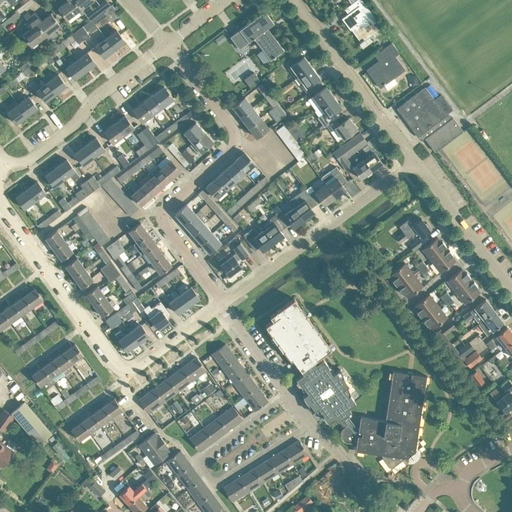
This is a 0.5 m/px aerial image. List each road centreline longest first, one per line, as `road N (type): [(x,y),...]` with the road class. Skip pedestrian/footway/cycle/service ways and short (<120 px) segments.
road 1 (residential): [(221,304),(163,214),(234,136),(166,46)]
road 2 (residential): [(287,394),(197,461),(214,484),(310,425)]
road 3 (residential): [(221,304),(416,162)]
road 4 (residential): [(126,368),(0,194)]
road 5 (unclassified): [(416,162),(295,0)]
road 6 (residential): [(8,166),(30,160),(88,102),(166,46)]
road 7 (unclassified): [(511,288),(416,162)]
